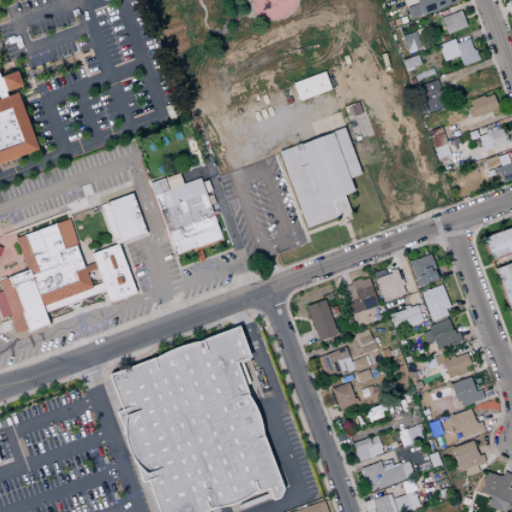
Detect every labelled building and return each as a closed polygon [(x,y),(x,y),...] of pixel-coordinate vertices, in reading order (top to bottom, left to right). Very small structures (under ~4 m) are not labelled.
[(417,3),(415,0),(433,0),(437,9),(422,15),(421,13),(417,3)] [(433,0),(452,0),(451,4),(437,9),(433,0)] [(405,8),(417,3),(421,13),(409,18),(405,8)] [(460,10),(466,26),(447,33),(440,18),(460,10)] [(408,33),(411,42),(403,45),(400,36),(408,33)] [(468,38),(471,48),(472,48),(473,50),(475,49),(479,60),(462,66),(458,56),(453,44),(455,43),(468,38)] [(452,39),(439,45),(442,51),(445,61),(451,59),(449,54),(452,53),(454,57),(458,56),(453,44),(455,43),(452,39)] [(401,60),(416,54),(420,64),(408,68),(410,75),(407,76),(401,60)] [(4,91),(0,79),(0,75),(15,70),(20,86),(4,92),(4,91)] [(291,83),(323,71),(330,89),(298,101),(291,83)] [(418,96),(415,87),(436,79),(439,88),(418,96)] [(418,96),(439,88),(440,88),(447,106),(425,114),(418,96)] [(0,97),(5,96),(15,92),(36,149),(0,162),(0,97)] [(468,101),(483,95),(483,97),(492,94),(497,108),(491,110),(491,111),(488,112),(488,111),(486,112),(487,113),(480,116),(479,115),(471,118),(468,109),(471,108),(468,101)] [(425,131),(440,126),(446,143),(445,144),(432,149),(425,131)] [(331,132),(331,131),(343,127),(358,168),(360,174),(348,178),(331,132)] [(490,131),(501,128),(503,135),(506,143),(494,148),(489,135),(486,137),(485,134),(484,130),(489,128),(490,131)] [(299,144),(331,132),(348,178),(353,191),(343,195),(320,203),(299,144)] [(477,136),(485,134),(486,137),(489,135),(494,148),(491,149),(491,148),(483,151),(477,136)] [(277,151),(298,143),(299,144),(320,203),(343,195),(349,212),(342,214),(305,228),(278,153),(277,151)] [(445,144),(450,156),(436,161),(432,149),(445,144)] [(495,155),(498,164),(486,168),(483,160),(495,155)] [(493,168),(504,164),(504,163),(507,162),(508,163),(511,161),(511,179),(501,183),(498,173),(495,174),(493,168)] [(148,183),(163,178),(167,189),(199,177),(220,239),(174,255),(148,183)] [(104,203),(131,193),(145,234),(119,243),(104,203)] [(25,270),(14,238),(68,218),(77,244),(75,245),(56,252),(60,264),(30,275),(28,269),(25,270)] [(483,238),(511,227),(511,230),(511,253),(490,262),(484,245),(485,244),(483,238)] [(90,253),(117,244),(135,293),(108,303),(90,253)] [(0,289),(0,279),(25,270),(28,269),(30,275),(60,264),(56,252),(75,245),(83,267),(84,267),(92,288),(41,307),(48,325),(27,333),(26,330),(14,334),(9,319),(7,316),(9,315),(0,289)] [(408,262),(429,254),(436,272),(431,274),(434,280),(417,286),(408,262)] [(494,269),(496,276),(511,319),(511,318),(511,261),(511,262),(511,263),(494,269)] [(375,279),(373,273),(384,269),(386,275),(375,279)] [(374,279),(375,279),(386,275),(390,273),(389,271),(395,269),(399,279),(401,279),(403,285),(401,286),(404,293),(388,299),(387,296),(388,295),(386,291),(383,292),(383,293),(380,294),(374,279)] [(344,287),(349,301),(356,299),(357,301),(362,299),(363,299),(363,297),(373,293),(367,278),(360,280),(360,278),(349,282),(350,285),(347,286),(344,287)] [(422,297),(420,293),(440,285),(442,289),(422,297)] [(421,297),(422,297),(442,289),(449,307),(444,309),(447,315),(431,322),(421,297)] [(349,301),(354,314),(363,310),(360,302),(362,301),(362,299),(357,301),(356,299),(349,301)] [(310,307),(325,301),(330,317),(315,322),(310,307)] [(388,315),(404,309),(403,307),(408,305),(409,308),(416,305),(421,321),(419,322),(419,323),(410,327),(410,325),(394,331),(388,315)] [(427,327),(447,319),(451,328),(431,336),(429,330),(427,327)] [(106,375),(238,326),(250,358),(236,363),(283,490),(279,498),(272,501),(267,488),(202,511),(156,511),(145,481),(142,482),(140,483),(113,410),(115,410),(118,408),(106,375)] [(421,334),(429,330),(431,336),(451,328),(451,330),(453,330),(454,333),(458,332),(461,341),(436,350),(432,340),(424,343),(421,334)] [(355,334),(367,329),(369,334),(357,339),(355,334)] [(357,339),(360,346),(372,341),(369,334),(357,339)] [(360,347),(374,342),(376,348),(363,354),(360,347)] [(319,357),(344,347),(348,356),(341,359),(345,371),(328,378),(326,375),(319,357)] [(433,358),(444,353),(447,361),(442,363),(436,365),(433,358)] [(442,363),(447,361),(465,353),(470,365),(464,367),(466,373),(457,377),(456,375),(448,378),(442,363)] [(351,361),(357,359),(364,356),(367,367),(355,371),(351,361)] [(469,377),(474,389),(475,389),(476,392),(480,390),(483,398),(462,406),(460,400),(456,401),(450,385),(469,377)] [(330,389),(347,383),(354,399),(355,398),(357,403),(338,410),(330,389)] [(382,417),(378,405),(362,410),(366,422),(382,417)] [(451,415),(469,408),(474,420),(475,420),(476,423),(480,421),(484,430),(457,440),(456,438),(457,438),(455,433),(456,433),(450,418),(452,417),(451,415)] [(426,423),(437,419),(442,433),(431,437),(426,423)] [(396,432),(405,428),(405,429),(416,424),(422,439),(402,447),(396,432)] [(351,443),(376,435),(381,448),(380,448),(381,452),(373,455),(374,456),(357,462),(351,443)] [(451,448),(472,440),(476,451),(477,451),(478,455),(482,454),(485,462),(459,472),(451,448)] [(412,447),(419,445),(422,457),(416,459),(412,447)] [(427,455),(436,451),(440,464),(431,467),(427,455)] [(399,464),(407,460),(413,476),(403,480),(403,479),(404,478),(399,464)] [(359,468),(379,461),(381,469),(398,462),(399,464),(404,478),(403,479),(370,491),(365,477),(363,478),(359,468)] [(503,471),(511,473),(511,477),(509,487),(511,487),(511,491),(505,511),(487,506),(490,496),(479,492),(486,472),(499,476),(499,474),(502,475),(503,471)] [(371,500),(385,494),(385,495),(390,509),(391,511),(373,511),(375,511),(371,500)] [(385,495),(389,494),(394,508),(390,509),(385,495)] [(396,511),(392,499),(405,494),(407,498),(409,503),(411,508),(409,509),(401,511),(396,511)] [(407,498),(414,495),(417,503),(414,503),(414,502),(409,503),(407,498)] [(287,511),(291,511),(303,507),(302,507),(307,505),(307,506),(323,500),(327,511),(287,511)]
